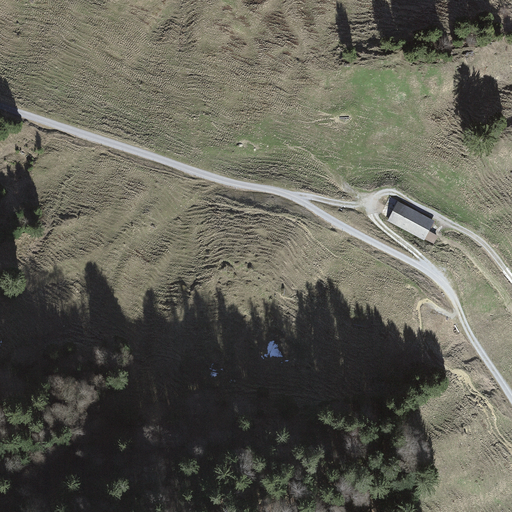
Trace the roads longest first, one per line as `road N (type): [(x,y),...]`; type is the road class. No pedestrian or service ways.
road 1 (track): [(437,274),(285,194),(203,174),(0,102)]
road 2 (track): [(511,278),(474,236),(389,191),(372,201),(371,213),(437,274)]
road 3 (track): [(511,399),(437,274)]
